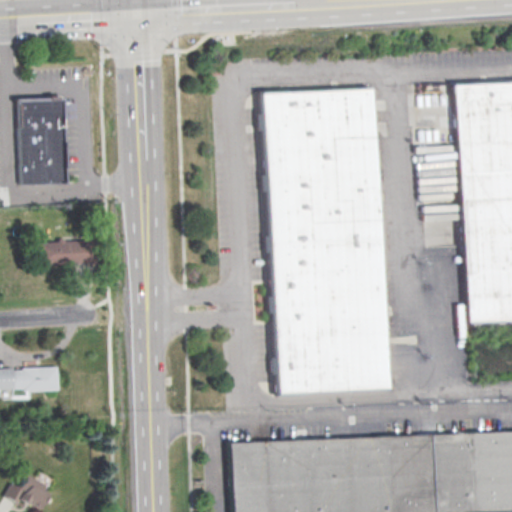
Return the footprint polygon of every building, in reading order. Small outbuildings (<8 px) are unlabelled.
[(451,86),(511,82),(511,320),(462,323),(451,86)] [(268,397),(382,393),(369,91),(256,94),(268,397)] [(61,183),(59,97),(15,97),(16,183),(61,183)] [(35,240),(36,265),(89,264),(89,239),(35,240)] [(0,367),(0,389),(55,388),(54,366),(0,367)] [(229,511),(224,445),(511,432),(511,509),(435,511),(229,511)] [(15,487),(8,483),(2,493),(36,511),(49,489),(22,474),(15,487)]
